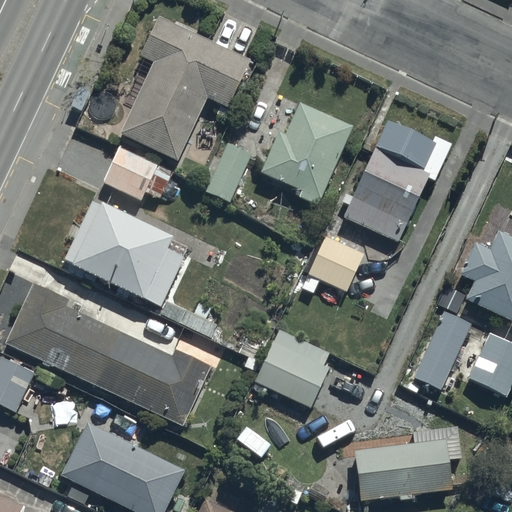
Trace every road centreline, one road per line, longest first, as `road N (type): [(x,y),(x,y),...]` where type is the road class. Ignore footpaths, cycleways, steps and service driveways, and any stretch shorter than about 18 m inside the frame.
road 1 (residential): [(353,0),(511,74)]
road 2 (secondary): [(64,0),(0,139)]
